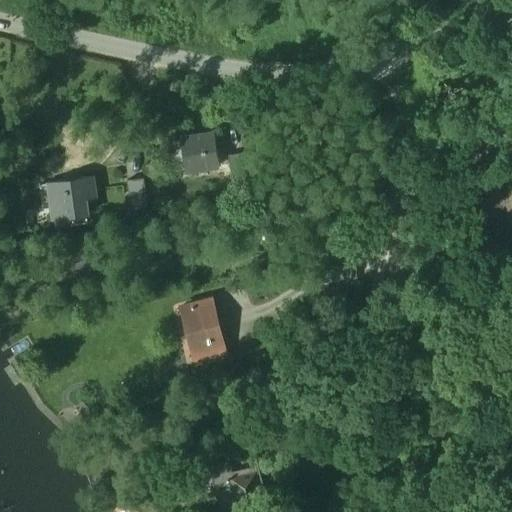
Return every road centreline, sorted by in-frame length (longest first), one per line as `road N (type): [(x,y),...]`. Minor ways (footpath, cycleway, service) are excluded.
road 1 (unclassified): [(387,56),(405,154),(345,418),(346,511)]
road 2 (unclassified): [(0,23),(272,78),(387,56)]
road 3 (unclassified): [(387,56),(511,21)]
